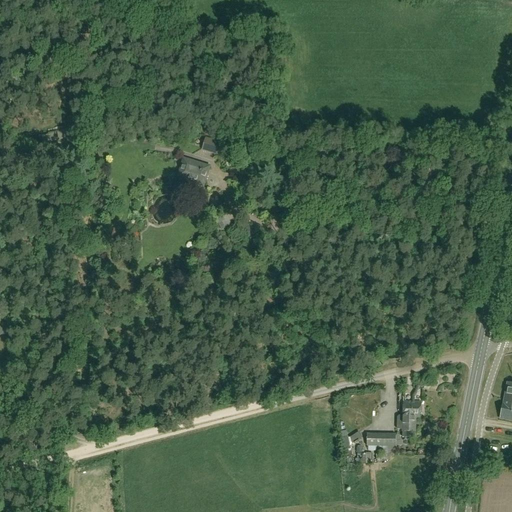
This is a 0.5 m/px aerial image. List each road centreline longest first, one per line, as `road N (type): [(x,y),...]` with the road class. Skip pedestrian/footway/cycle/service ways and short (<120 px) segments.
road 1 (track): [(0,474),(335,386)]
road 2 (primary): [(450,511),(480,351)]
road 3 (primary): [(480,351),(511,200)]
road 4 (unclassified): [(335,386),(480,351)]
